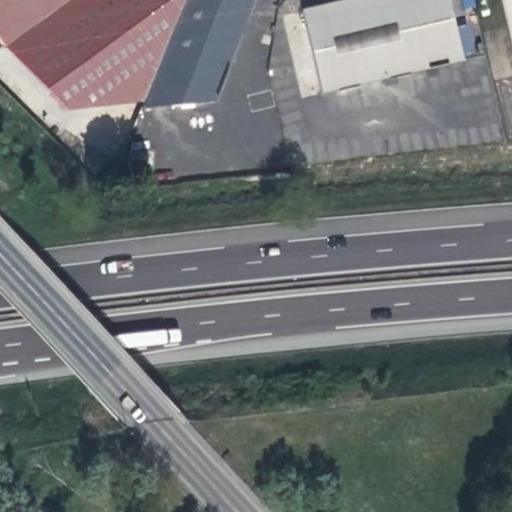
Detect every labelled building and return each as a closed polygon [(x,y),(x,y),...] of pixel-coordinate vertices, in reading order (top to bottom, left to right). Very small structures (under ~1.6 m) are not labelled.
[(183,0),(58,0),(0,42),(0,44),(63,107),(143,99),(183,0)] [(0,0),(0,42),(58,0),(0,0)] [(183,0),(143,99),(140,106),(209,102),(251,0),(183,0)] [(298,0),(321,95),(463,61),(448,0),(298,0)] [(511,0),(498,0),(511,57),(511,0)] [(135,123),(135,144),(152,145),(153,124),(135,123)] [(153,149),(128,147),(126,172),(151,174),(153,149)]
